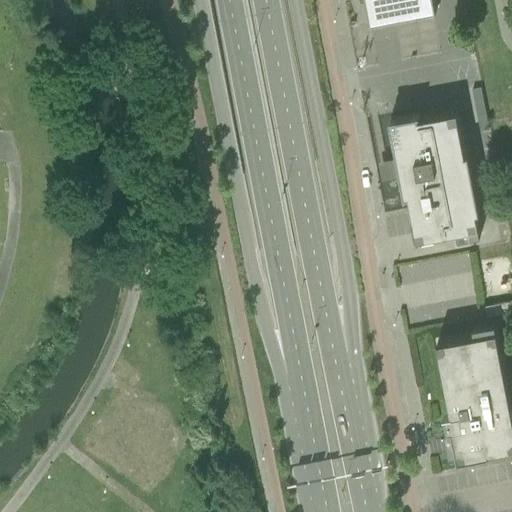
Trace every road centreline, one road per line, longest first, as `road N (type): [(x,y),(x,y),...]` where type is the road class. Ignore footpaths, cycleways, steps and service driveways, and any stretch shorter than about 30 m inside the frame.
road 1 (residential): [(414,511),(319,0)]
road 2 (primary): [(195,0),(248,275),(305,415)]
road 3 (primary): [(225,0),(305,415)]
road 4 (primary): [(338,383),(263,0)]
road 5 (primary): [(338,383),(346,306),(341,262),(292,0)]
road 6 (primary): [(365,511),(338,383)]
